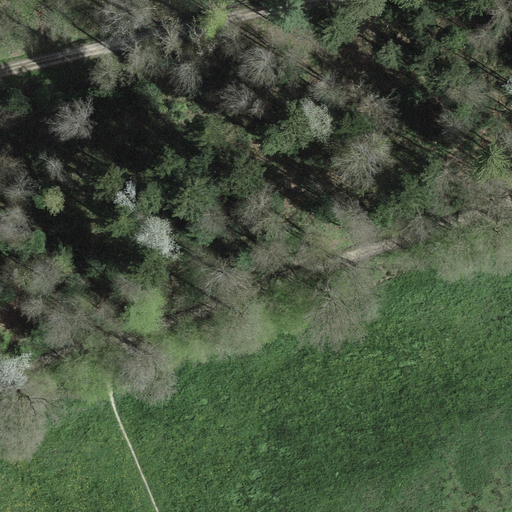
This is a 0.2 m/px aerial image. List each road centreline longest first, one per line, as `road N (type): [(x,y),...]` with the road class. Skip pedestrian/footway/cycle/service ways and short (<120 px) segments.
road 1 (track): [(0,373),(511,201)]
road 2 (track): [(0,71),(305,0)]
